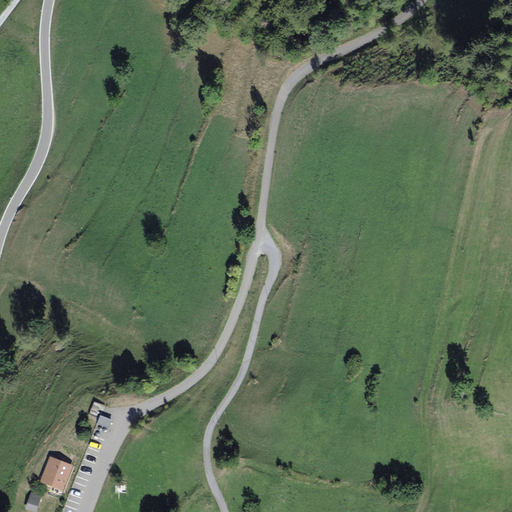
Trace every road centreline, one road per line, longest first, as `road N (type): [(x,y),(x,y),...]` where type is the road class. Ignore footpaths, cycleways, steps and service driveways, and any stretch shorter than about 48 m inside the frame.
road 1 (track): [(416,511),(426,482),(422,392),(486,120)]
road 2 (residential): [(257,242),(211,359),(122,424),(85,511)]
road 3 (unclassified): [(257,242),(275,117),(292,77),(419,0)]
road 4 (residential): [(224,511),(207,438),(237,384),(273,270),(271,248),(257,242)]
road 5 (tertiary): [(49,0),(48,123),(0,237)]
